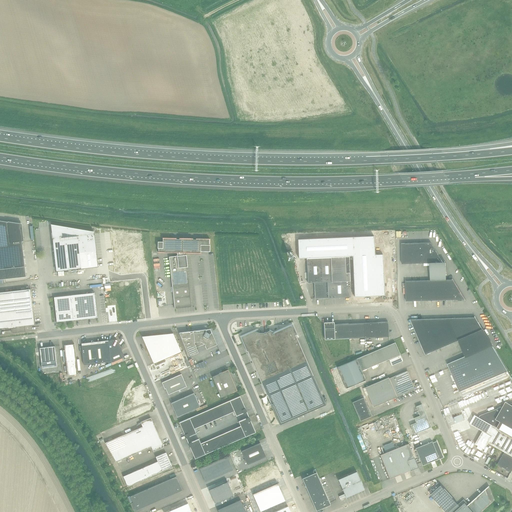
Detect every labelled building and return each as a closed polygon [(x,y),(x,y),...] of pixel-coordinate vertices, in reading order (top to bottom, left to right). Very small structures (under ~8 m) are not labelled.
[(20,224),(0,220),(0,279),(26,276),(22,241),(23,241),(23,238),(21,238),(20,224)] [(96,251),(94,233),(94,232),(50,225),(56,271),(81,269),(79,253),(96,251)] [(374,236),(298,239),(298,258),(306,258),(307,258),(308,283),(314,282),(315,298),(350,297),(348,256),(352,256),(354,296),(384,295),(382,254),(374,254),(374,236)] [(200,250),(201,250),(201,251),(202,252),(203,252),(203,251),(204,251),(204,250),(210,250),(210,245),(209,245),(209,239),(196,238),(196,239),(192,239),(192,238),(179,238),(179,239),(176,239),(176,238),(163,238),(162,242),(157,242),(157,248),(158,248),(158,252),(177,252),(177,256),(169,257),(175,308),(191,307),(188,278),(185,255),(184,255),(184,253),(200,253),(200,250)] [(405,281),(406,301),(464,299),(465,300),(452,278),(452,279),(453,280),(446,280),(445,262),(443,262),(431,242),(401,243),(402,264),(402,263),(430,262),(431,280),(406,281),(405,281)] [(54,297),(56,322),(57,321),(72,319),(72,320),(97,317),(97,316),(102,315),(102,316),(137,313),(134,288),(99,292),(101,304),(96,305),(94,293),(71,295),(71,296),(70,296),(70,295),(70,296),(54,297)] [(0,327),(27,325),(34,324),(30,289),(0,292),(0,327)] [(466,356),(447,364),(459,392),(507,371),(474,316),(475,318),(410,320),(410,319),(425,355),(425,354),(459,340),(466,356)] [(334,322),(324,322),(324,339),(388,337),(388,322),(334,324),(334,322)] [(273,332),(269,330),(268,331),(266,332),(265,332),(263,333),(261,333),(259,332),(258,332),(256,331),(255,330),(240,336),(246,351),(247,351),(266,395),(267,395),(271,404),(270,404),(279,425),(326,405),(313,376),(313,377),(312,375),(313,375),(296,336),(298,336),(292,324),(273,332)] [(206,332),(205,329),(193,331),(190,333),(189,331),(179,332),(188,356),(198,352),(196,347),(204,344),(206,349),(217,344),(212,333),(210,334),(206,332)] [(173,333),(162,334),(171,355),(181,351),(173,333)] [(171,355),(162,334),(142,336),(153,363),(171,355)] [(112,341),(112,340),(108,341),(111,362),(122,357),(119,352),(121,351),(118,343),(117,344),(116,343),(114,341),(113,341),(112,341)] [(81,345),(83,365),(107,362),(108,364),(111,362),(108,341),(105,341),(105,343),(81,345)] [(395,342),(356,359),(361,371),(400,354),(395,342)] [(74,344),(64,345),(67,375),(77,374),(74,344)] [(42,368),(57,366),(55,346),(39,348),(42,368)] [(389,360),(392,366),(403,361),(400,355),(389,360)] [(365,380),(361,371),(356,359),(337,367),(346,388),(365,380)] [(221,397),(237,390),(228,369),(212,376),(221,397)] [(407,371),(389,378),(397,397),(415,389),(407,371)] [(164,389),(165,388),(168,394),(186,386),(181,374),(162,382),(164,389)] [(397,397),(389,378),(388,377),(377,382),(385,402),(397,397)] [(199,385),(207,401),(212,398),(205,382),(199,385)] [(385,402),(377,382),(365,387),(373,407),(385,402)] [(194,393),(171,403),(177,417),(200,407),(194,393)] [(194,429),(234,411),(236,416),(246,411),(240,396),(179,422),(186,438),(196,433),(194,429)] [(364,397),(352,402),(360,421),(371,416),(364,397)] [(469,423),(482,431),(475,444),(484,449),(488,443),(506,453),(504,456),(502,455),(501,458),(502,459),(500,464),(503,466),(502,467),(511,472),(511,470),(511,402),(509,404),(505,401),(502,407),(480,415),(479,417),(474,414),(469,423)] [(416,422),(410,425),(414,434),(431,427),(425,411),(422,404),(416,406),(419,414),(419,416),(414,418),(416,422)] [(462,412),(454,414),(455,420),(464,418),(462,412)] [(293,431),(283,436),(295,464),(314,456),(318,465),(346,453),(330,416),(293,432),(293,431)] [(140,422),(142,426),(147,436),(157,432),(151,417),(140,422)] [(195,459),(255,432),(249,417),(238,421),(240,426),(200,443),(198,439),(188,443),(195,459)] [(147,436),(142,426),(132,431),(137,441),(147,436)] [(464,426),(459,428),(463,438),(468,436),(464,426)] [(137,441),(132,431),(122,435),(127,445),(137,441)] [(163,447),(157,432),(147,436),(151,447),(153,451),(163,447)] [(127,445),(122,435),(105,443),(111,452),(127,445)] [(151,447),(147,436),(137,441),(141,451),(151,447)] [(141,451),(137,441),(127,445),(131,455),(141,451)] [(422,465),(439,458),(438,457),(442,455),(437,441),(432,443),(432,441),(415,448),(422,465)] [(247,464),(266,456),(260,442),(241,451),(247,464)] [(408,443),(380,455),(389,478),(418,467),(408,443)] [(131,455),(127,445),(111,452),(116,462),(131,455)] [(155,457),(157,461),(158,461),(162,471),(172,467),(166,452),(155,457)] [(205,482),(233,470),(227,456),(199,468),(205,482)] [(158,461),(157,461),(148,465),(152,476),(162,471),(158,461)] [(269,464),(245,474),(251,488),(275,477),(269,464)] [(152,476),(148,465),(138,470),(142,480),(152,476)] [(142,480),(138,470),(123,476),(127,486),(142,480)] [(345,496),(346,497),(364,489),(364,488),(356,471),(338,479),(344,494),(345,496)] [(316,511),(330,504),(316,472),(302,478),(316,511)] [(176,476),(130,496),(136,510),(182,490),(176,476)] [(227,482),(209,490),(215,504),(233,496),(227,482)] [(277,483),(252,494),(260,511),(285,500),(277,483)] [(441,485),(430,494),(446,511),(480,511),(490,503),(485,490),(489,486),(466,506),(464,507),(462,503),(458,505),(441,485)] [(191,511),(187,503),(165,511),(191,511)] [(245,511),(242,503),(220,511),(245,511)] [(420,503),(406,509),(406,511),(420,511),(419,510),(422,508),(420,503)]
